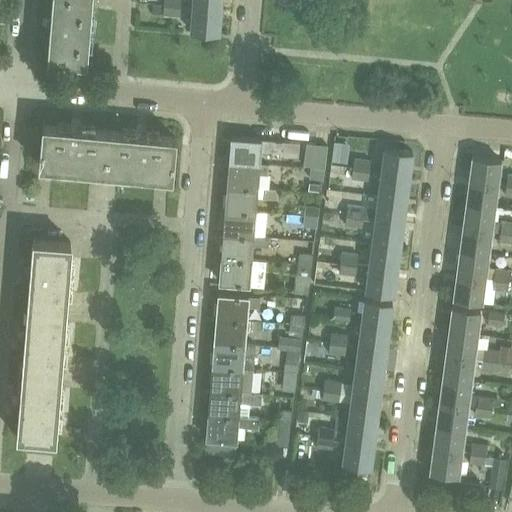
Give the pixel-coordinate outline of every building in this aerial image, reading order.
[(90,0),(52,0),(47,58),(85,61),(90,0)] [(193,0),(193,7),(221,9),(221,0),(193,0)] [(180,6),(164,5),(139,2),(138,12),(179,15),(180,6)] [(221,9),(193,7),(191,31),(219,33),(221,9)] [(109,129),(43,123),(39,163),(105,169),(109,129)] [(171,175),(174,135),(109,129),(105,169),(171,175)] [(232,135),(230,159),(258,161),(259,149),(298,152),(299,140),(232,135)] [(306,142),(303,164),(325,166),(328,144),(306,142)] [(385,147),(382,170),(408,174),(411,150),(385,147)] [(355,155),(353,166),(370,169),(372,158),(355,155)] [(473,155),(470,179),(496,183),(499,159),(473,155)] [(230,159),(228,183),(257,185),(258,172),(268,173),(269,163),(258,162),(258,161),(230,159)] [(325,166),(303,164),(303,165),(311,165),(309,177),(323,179),(325,166)] [(370,169),(353,166),(351,177),(368,180),(370,169)] [(382,170),(379,194),(405,198),(408,174),(382,170)] [(470,179),(467,203),(493,206),(496,183),(470,179)] [(228,183),(226,207),(254,209),(255,196),(276,197),(276,188),(256,187),(257,185),(228,183)] [(348,204),(346,214),(363,216),(376,218),(402,221),(405,198),(379,194),(377,209),(348,204)] [(467,203),(464,226),(490,230),(500,231),(511,232),(511,221),(491,219),(493,206),(467,203)] [(305,204),(304,213),(318,214),(319,205),(305,204)] [(226,207),(225,231),(252,234),(254,209),(226,207)] [(318,214),(304,213),(302,225),(317,227),(318,214)] [(361,227),(363,216),(346,214),(346,217),(345,225),(361,227)] [(374,228),(373,242),(399,245),(402,221),(376,218),(374,228)] [(486,253),(490,230),(464,226),(460,250),(486,253)] [(225,231),(223,256),(251,258),(252,244),(268,245),(269,236),(252,234),(225,231)] [(499,241),(511,242),(511,232),(500,231),(499,241)] [(71,241),(33,238),(17,435),(55,438),(71,241)] [(373,242),(371,255),(370,264),(369,265),(396,269),(399,245),(373,242)] [(460,250),(457,273),(509,281),(511,270),(485,266),(486,253),(460,250)] [(299,251),(298,261),(312,262),(313,253),(299,251)] [(340,261),(358,264),(359,253),(342,251),(341,257),(340,261)] [(251,258),(223,256),(221,280),(249,282),(251,258)] [(312,262),(298,261),(296,273),(310,274),(310,272),(312,262)] [(357,273),(358,264),(340,261),(339,271),(357,273)] [(396,269),(369,265),(366,289),(393,293),(396,269)] [(507,290),(509,281),(457,273),(454,297),(480,301),(482,287),(492,288),(507,290)] [(220,290),(218,315),(246,317),(247,304),(259,305),(260,296),(248,295),(248,292),(220,290)] [(366,298),(363,321),(389,325),(392,301),(366,298)] [(333,304),(331,317),(349,320),(352,307),(333,304)] [(479,309),(453,305),(450,329),(476,332),(479,309)] [(504,311),(489,309),(488,321),(488,322),(503,324),(504,311)] [(291,313),(290,321),(304,322),(305,314),(291,313)] [(218,315),(216,339),(244,341),(245,328),(249,329),(250,319),(246,319),(246,317),(218,315)] [(304,322),(290,321),(288,333),(302,335),(304,322)] [(363,321),(360,345),(386,348),(389,325),(363,321)] [(450,329),(447,352),(473,356),(483,357),(498,359),(500,347),(475,344),(476,332),(450,329)] [(332,330),(330,341),(347,344),(349,332),(332,330)] [(278,334),(277,343),(301,345),(302,337),(278,334)] [(216,339),(214,363),(253,366),(254,354),(255,343),(244,343),(244,341),(216,339)] [(347,344),(330,341),(318,339),(317,349),(345,353),(347,344)] [(360,345),(356,368),(382,371),(386,348),(360,345)] [(443,376),(470,379),(473,356),(447,352),(443,376)] [(497,368),(498,359),(483,357),(482,368),(497,370),(497,368)] [(285,360),(284,368),(298,369),(299,362),(285,360)] [(214,363),(212,387),(251,390),(253,366),(214,363)] [(298,369),(284,368),(282,381),(296,382),(298,369)] [(356,368),(353,392),(379,395),(382,371),(356,368)] [(443,376),(440,399),(467,403),(470,379),(443,376)] [(340,379),(325,377),(324,388),(338,390),(340,379)] [(212,387),(210,411),(239,413),(239,402),(261,403),(262,392),(251,391),(251,390),(212,387)] [(312,388),(311,396),(322,398),(323,392),(323,390),(312,388)] [(322,398),(337,400),(338,390),(324,388),(323,390),(322,398)] [(376,418),(379,395),(353,392),(350,415),(376,418)] [(478,394),(477,405),(491,407),(493,396),(478,394)] [(440,399),(437,423),(464,426),(467,403),(440,399)] [(491,407),(477,405),(475,415),(490,417),(491,407)] [(279,408),(277,416),(291,417),(292,409),(279,408)] [(298,410),(297,420),(307,422),(308,411),(298,410)] [(210,411),(207,444),(207,452),(235,454),(236,447),(238,425),(258,427),(259,417),(238,415),(239,413),(210,411)] [(350,415),(347,438),(373,442),(376,418),(350,415)] [(291,417),(277,416),(273,444),(288,446),(291,417)] [(437,423),(434,446),(461,450),(464,426),(437,423)] [(318,424),(317,435),(335,437),(337,426),(318,424)] [(335,437),(317,435),(316,446),(334,448),(335,437)] [(54,439),(27,438),(26,449),(54,451),(54,439)] [(373,442),(347,438),(344,462),(370,465),(373,442)] [(472,440),(471,451),(486,453),(487,442),(472,440)] [(461,450),(434,446),(431,470),(458,473),(461,450)] [(486,454),(486,453),(471,451),(469,462),(484,464),(486,456),(486,454)] [(493,455),(486,454),(486,456),(484,464),(491,465),(493,455)] [(503,478),(507,458),(493,455),(489,476),(503,478)]
